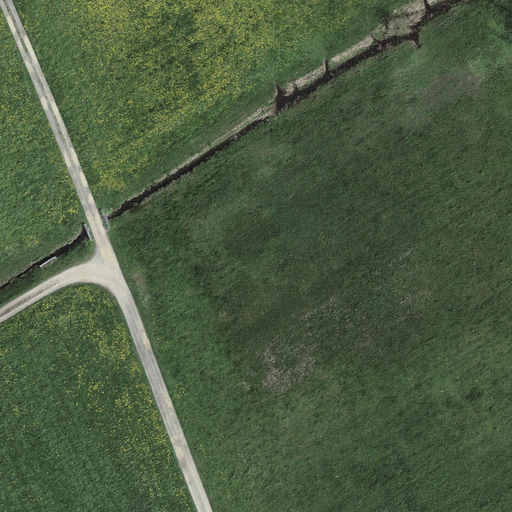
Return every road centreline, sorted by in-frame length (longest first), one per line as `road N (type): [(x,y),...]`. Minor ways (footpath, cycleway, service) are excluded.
road 1 (track): [(4,0),(207,511)]
road 2 (track): [(114,274),(58,284),(0,320)]
